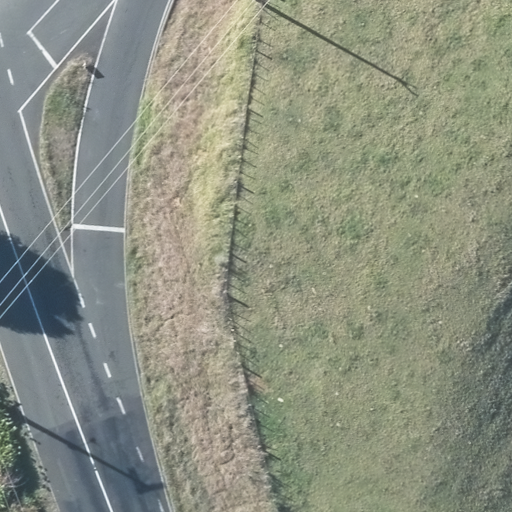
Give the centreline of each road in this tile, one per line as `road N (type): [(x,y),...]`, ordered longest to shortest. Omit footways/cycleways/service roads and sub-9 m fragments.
road 1 (unclassified): [(149,0),(110,119),(96,229),(93,469)]
road 2 (tertiary): [(93,469),(0,209)]
